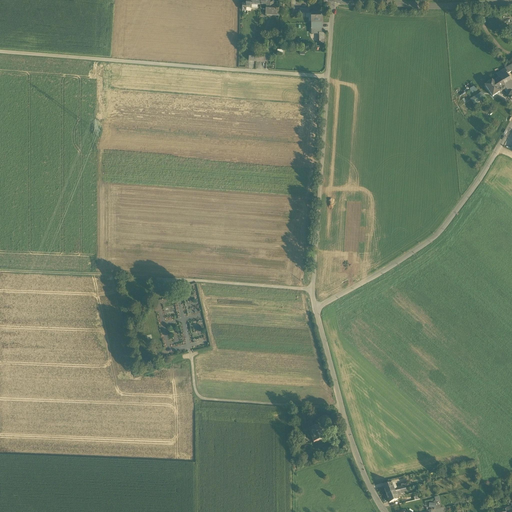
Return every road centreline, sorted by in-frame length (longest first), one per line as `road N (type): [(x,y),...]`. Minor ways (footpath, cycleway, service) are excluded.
road 1 (track): [(327,76),(0,52)]
road 2 (residential): [(333,0),(313,289)]
road 3 (residential): [(511,123),(436,235),(314,310)]
road 4 (residential): [(314,310),(347,432),(383,511)]
road 5 (track): [(342,408),(202,398),(191,356)]
road 6 (secondary): [(511,2),(351,0)]
road 7 (unclassified): [(313,289),(156,277)]
road 8 (track): [(156,277),(0,270)]
